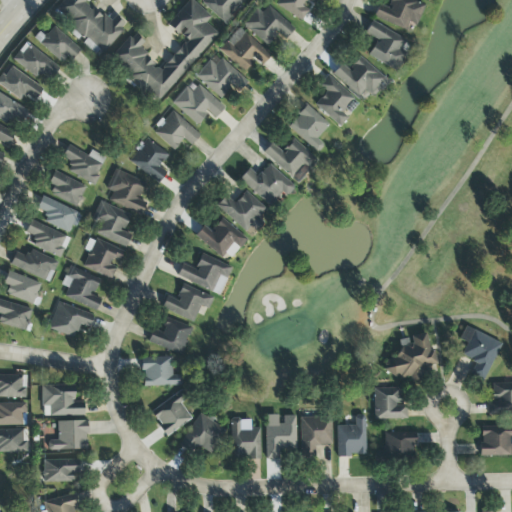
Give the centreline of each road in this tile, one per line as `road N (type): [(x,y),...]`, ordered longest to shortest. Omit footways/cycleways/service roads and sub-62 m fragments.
road 1 (residential): [(348,0),(343,17),(179,208),(113,342),(119,422),(147,462)]
road 2 (residential): [(147,462),(176,484),(215,492),(511,485)]
road 3 (residential): [(0,223),(44,135),(94,91)]
road 4 (residential): [(134,447),(99,486),(102,504),(119,509),(159,471)]
